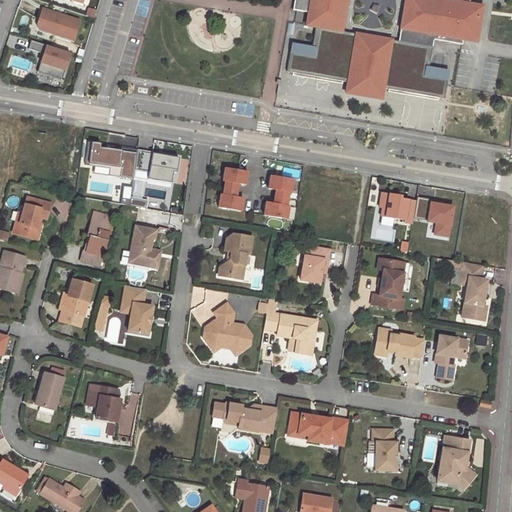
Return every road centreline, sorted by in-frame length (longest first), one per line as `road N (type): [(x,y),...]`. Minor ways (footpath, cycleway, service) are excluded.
road 1 (unclassified): [(511,184),(204,132)]
road 2 (residential): [(149,511),(126,481),(22,450),(5,412),(27,336)]
road 3 (unclassified): [(204,132),(0,97)]
road 4 (residential): [(504,423),(328,395)]
road 5 (residential): [(180,370),(157,373),(27,336)]
road 6 (residential): [(328,395),(353,245)]
road 7 (residential): [(328,395),(180,370)]
road 8 (residential): [(180,370),(175,342),(189,230)]
